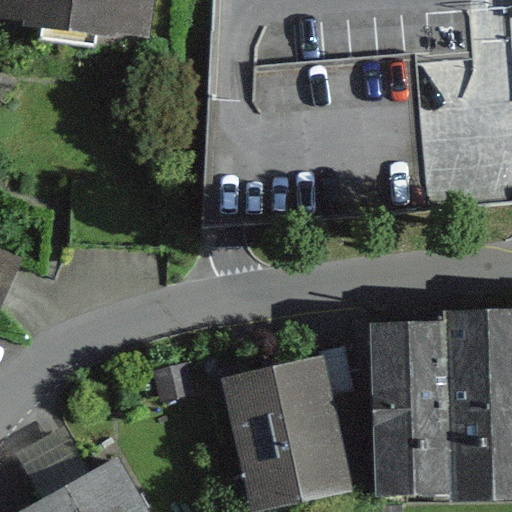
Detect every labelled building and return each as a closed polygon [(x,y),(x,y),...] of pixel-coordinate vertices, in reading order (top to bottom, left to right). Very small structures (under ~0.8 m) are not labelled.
[(0,0),(0,21),(22,24),(21,29),(38,32),(37,41),(95,49),(97,39),(114,42),(115,36),(149,41),(154,0),(0,0)] [(511,0),(214,0),(203,229),(223,227),(511,204),(511,0)] [(159,184),(72,182),(71,249),(158,251),(159,184)] [(0,308),(22,259),(0,249),(0,308)] [(511,310),(440,314),(441,323),(368,326),(375,498),(448,495),(448,504),(511,501),(511,310)] [(0,337),(0,368),(23,346),(0,337)] [(250,511),(251,511),(360,488),(330,354),(220,379),(250,511)] [(89,473),(63,427),(16,453),(42,499),(89,473)] [(147,511),(118,457),(89,473),(42,499),(17,511),(147,511)]
